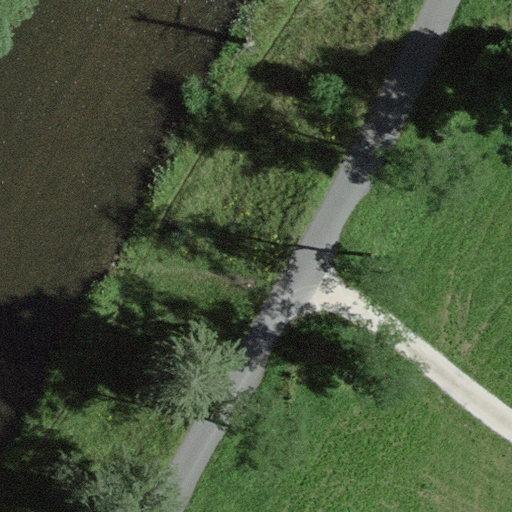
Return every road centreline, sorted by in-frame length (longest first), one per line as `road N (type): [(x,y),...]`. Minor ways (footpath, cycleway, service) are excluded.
road 1 (track): [(444,0),(302,273),(159,511)]
road 2 (track): [(511,422),(302,273)]
